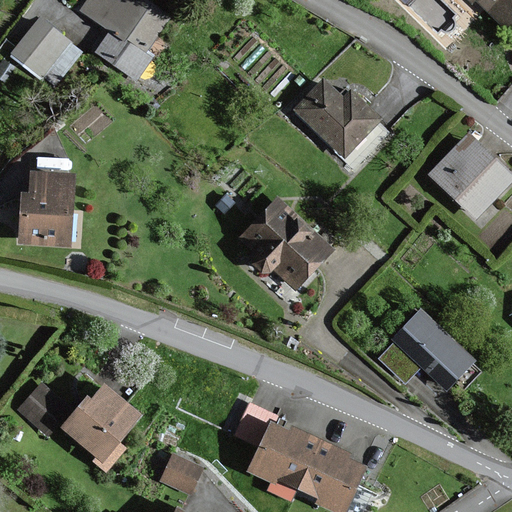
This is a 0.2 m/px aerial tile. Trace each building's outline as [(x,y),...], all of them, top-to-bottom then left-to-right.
[(166,19),(137,0),(89,0),(82,11),(112,31),(98,52),(136,78),(149,58),(142,54),(166,19)] [(478,0),(504,25),(511,16),(511,0),(465,0),(470,4),(474,0),(478,0)] [(67,45),(39,23),(15,52),(44,75),(67,45)] [(378,120),(350,93),(342,101),(322,82),(295,110),(343,156),(378,120)] [(511,179),(467,137),(431,176),(475,217),(511,179)] [(67,246),(71,177),(32,174),(31,198),(22,197),(19,243),(67,246)] [(295,287),(329,251),(276,201),(242,238),(259,254),(252,262),(265,274),(272,266),(295,287)] [(447,388),(472,361),(419,312),(392,341),(396,344),(381,360),(405,382),(414,372),(436,392),(443,385),(447,388)] [(141,418),(98,381),(57,429),(99,466),(141,418)] [(71,409),(41,384),(19,410),(49,435),(71,409)] [(286,433),(268,425),(247,472),(333,511),(342,511),(363,468),(345,460),(348,455),(333,448),(308,437),(288,428),(286,433)] [(202,469),(173,456),(161,481),(190,495),(202,469)]
